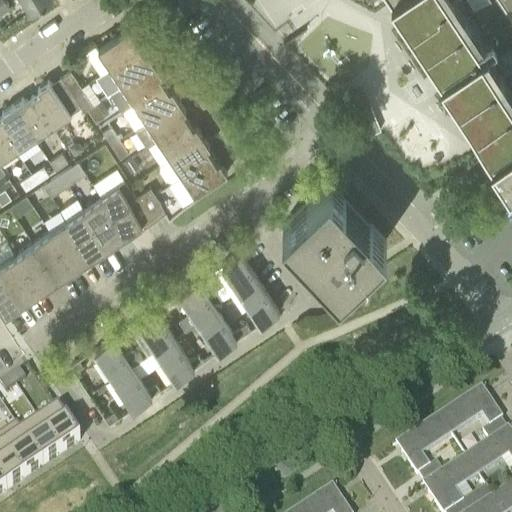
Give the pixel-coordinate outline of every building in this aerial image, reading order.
[(7,0),(0,0),(0,12),(11,5),(7,0)] [(26,0),(32,8),(44,0),(26,0)] [(509,175),(511,173),(511,0),(392,0),(489,145),(509,175)] [(110,65),(140,45),(136,38),(139,36),(131,25),(98,47),(110,65)] [(110,65),(100,72),(112,90),(155,61),(149,51),(146,53),(140,45),(110,65)] [(155,61),(112,90),(124,109),(135,102),(164,82),(160,74),(163,72),(155,61)] [(72,69),(61,75),(74,96),(85,89),(72,69)] [(33,94),(53,124),(72,112),(81,106),(74,96),(61,75),(50,79),(40,89),(33,94)] [(135,102),(147,119),(180,98),(172,87),(169,89),(164,82),(135,102)] [(85,89),(74,96),(81,106),(84,109),(88,107),(94,102),(85,88),(85,89)] [(35,136),(53,124),(33,94),(26,99),(24,96),(13,103),(35,136)] [(150,143),(159,138),(189,118),(184,110),(187,108),(180,98),(147,119),(138,125),(150,143)] [(96,101),(94,102),(88,107),(96,120),(105,114),(96,101)] [(0,122),(17,148),(35,136),(13,103),(2,110),(4,113),(0,116),(0,122)] [(159,138),(171,156),(204,134),(196,123),(193,125),(189,118),(159,138)] [(0,159),(17,148),(0,122),(0,159)] [(112,143),(121,137),(111,123),(103,129),(112,143)] [(182,173),(183,174),(213,154),(207,146),(210,144),(204,134),(171,156),(182,173)] [(121,156),(129,150),(121,137),(112,143),(121,156)] [(50,160),(56,169),(68,161),(62,152),(50,160)] [(195,192),(228,170),(220,159),(217,161),(213,154),(183,174),(195,192)] [(33,171),(38,180),(49,173),(43,164),(33,171)] [(71,164),(61,171),(68,182),(79,175),(71,164)] [(26,188),(38,180),(33,171),(21,179),(26,188)] [(61,171),(51,178),(58,189),(68,182),(61,171)] [(127,178),(101,195),(128,236),(146,224),(130,201),(138,195),(127,178)] [(340,282),(364,259),(387,238),(330,178),(283,222),(340,282)] [(151,187),(141,194),(156,217),(167,210),(151,187)] [(5,189),(0,192),(0,201),(2,204),(11,198),(5,189)] [(138,195),(130,201),(146,224),(156,217),(141,194),(138,195)] [(111,247),(128,236),(101,195),(84,206),(111,247)] [(94,258),(111,247),(84,206),(67,217),(94,258)] [(77,270),(94,258),(67,217),(50,229),(77,270)] [(60,281),(77,270),(50,229),(33,240),(60,281)] [(43,292),(60,281),(33,240),(16,251),(43,292)] [(235,297),(261,280),(241,250),(215,267),(235,297)] [(0,264),(26,304),(43,292),(16,251),(0,261),(0,264)] [(0,301),(9,315),(26,304),(0,264),(0,301)] [(207,272),(198,278),(203,285),(211,279),(218,275),(213,268),(207,272)] [(199,318),(217,306),(203,285),(198,278),(180,290),(199,318)] [(261,320),(280,308),(261,280),(235,297),(244,309),(251,304),(261,320)] [(164,301),(156,306),(160,313),(169,307),(164,301)] [(219,349),(237,337),(233,330),(217,306),(199,318),(219,349)] [(149,351),(175,335),(160,313),(156,307),(138,318),(144,328),(137,333),(149,351)] [(237,337),(246,331),(241,324),(233,330),(237,337)] [(122,329),(113,335),(118,341),(126,336),(122,329)] [(114,374),(132,363),(118,341),(113,335),(95,347),(114,374)] [(149,351),(132,363),(140,375),(164,359),(177,377),(195,365),(190,358),(175,335),(149,351)] [(195,365),(203,359),(199,353),(190,358),(195,365)] [(71,363),(75,370),(83,364),(79,358),(71,363)] [(132,363),(114,374),(134,405),(152,393),(148,386),(140,375),(132,363)] [(19,370),(9,377),(15,386),(25,379),(19,370)] [(9,377),(0,382),(0,384),(5,393),(15,386),(9,377)] [(152,393),(161,388),(156,381),(148,386),(152,393)] [(439,415),(452,435),(482,416),(490,427),(474,438),(474,439),(473,440),(469,448),(471,451),(507,428),(502,420),(503,419),(482,387),(439,415)] [(58,408),(40,420),(62,454),(80,442),(58,408)] [(109,422),(118,416),(113,409),(105,415),(109,422)] [(424,483),(442,471),(437,462),(430,466),(422,455),(452,435),(439,415),(396,443),(417,476),(418,475),(424,483)] [(22,432),(21,433),(43,466),(62,454),(40,420),(22,432)] [(16,424),(0,435),(0,440),(25,478),(43,466),(21,433),(22,432),(16,424)] [(464,456),(478,477),(509,456),(511,461),(511,470),(510,472),(511,474),(505,477),(509,484),(511,482),(511,432),(508,427),(507,428),(471,451),(464,456)] [(0,440),(0,480),(7,490),(25,478),(0,440)] [(466,511),(491,496),(492,495),(487,487),(457,507),(449,495),(478,477),(464,456),(442,471),(424,483),(422,484),(440,511),(466,511)] [(491,496),(501,511),(509,511),(511,511),(511,482),(509,484),(492,495),(491,496)] [(350,511),(333,485),(291,511),(350,511)] [(501,511),(491,496),(466,511),(501,511)]
